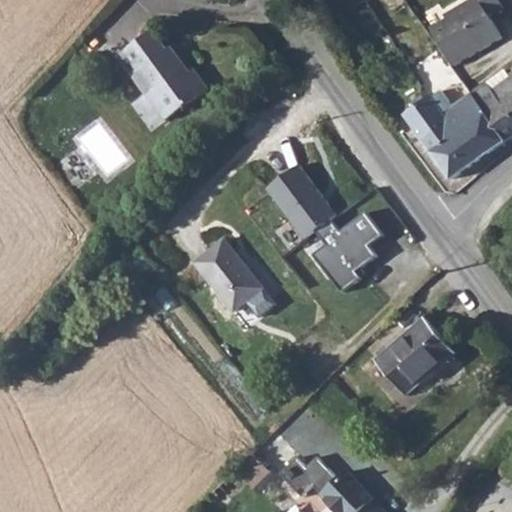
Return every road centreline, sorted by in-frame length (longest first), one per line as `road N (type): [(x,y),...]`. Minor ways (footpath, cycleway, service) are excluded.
road 1 (tertiary): [(273,0),(439,227)]
road 2 (tertiary): [(439,227),(511,323)]
